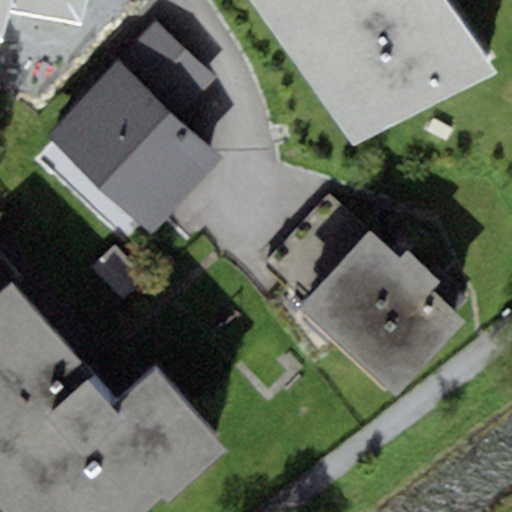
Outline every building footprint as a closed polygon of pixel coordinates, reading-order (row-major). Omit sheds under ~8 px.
[(0,0),(0,38),(4,40),(9,14),(79,25),(86,0),(0,0)] [(446,0),(250,0),(357,148),(497,70),(446,0)] [(156,23),(48,139),(150,233),(221,157),(179,118),(216,79),(156,23)] [(321,200),(268,255),(301,286),(354,232),(321,200)] [(298,306),(396,398),(465,324),(431,292),(441,282),(408,251),(398,261),(368,232),(298,306)] [(13,286),(0,296),(0,506),(5,511),(144,511),(163,496),(167,500),(225,450),(155,371),(113,408),(89,381),(93,377),(13,286)]
